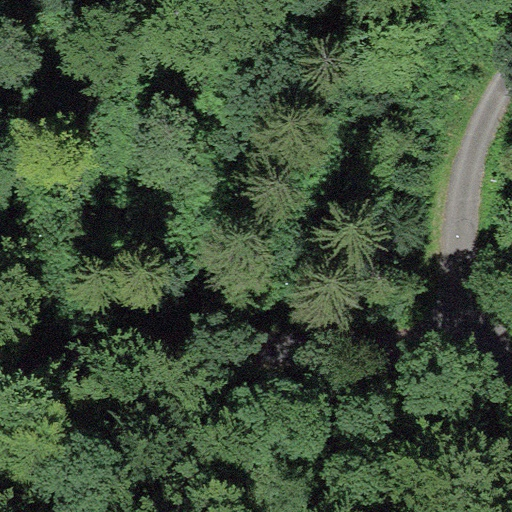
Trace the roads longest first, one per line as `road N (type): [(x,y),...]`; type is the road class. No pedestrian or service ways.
road 1 (unclassified): [(511,384),(458,366),(369,356),(186,353),(0,387)]
road 2 (track): [(511,51),(465,155),(458,366)]
